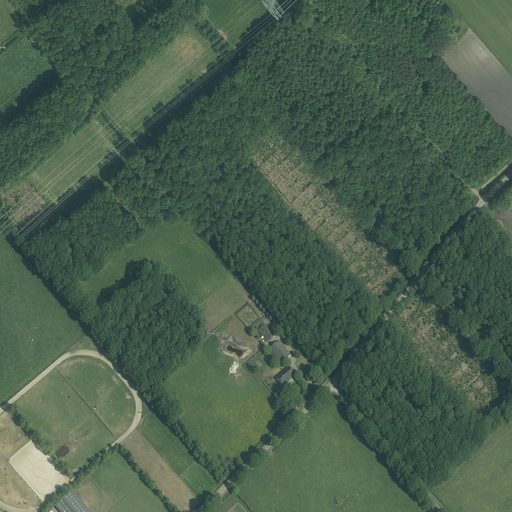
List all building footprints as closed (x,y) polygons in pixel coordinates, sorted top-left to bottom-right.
[(268,342),(275,336),(269,329),(268,329),(263,323),(257,328),(259,331),(268,342)] [(286,348),(280,341),(270,350),(282,363),(291,355),(285,349),(286,348)] [(276,379),(283,387),(296,376),(289,367),(276,379)] [(285,393),(281,388),(274,394),(278,399),(285,393)] [(85,511),(70,494),(55,507),(59,511),(85,511)]
